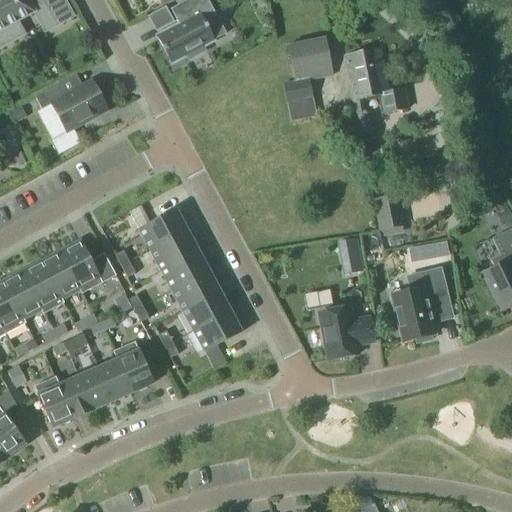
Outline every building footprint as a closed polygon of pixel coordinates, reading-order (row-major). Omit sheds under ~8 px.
[(73,18),(63,0),(29,0),(27,1),(26,0),(0,0),(0,50),(26,36),(18,21),(34,13),(33,12),(44,6),(55,27),(73,18)] [(169,65),(185,57),(187,62),(206,52),(203,47),(214,42),(205,23),(216,18),(206,0),(189,0),(169,10),(177,26),(155,37),(169,65)] [(291,120),(315,115),(308,81),(332,77),(324,40),(288,47),(295,83),(284,85),(291,120)] [(388,92),(380,52),(345,59),(354,101),(352,102),(360,139),(375,135),(374,131),(375,130),(371,112),(365,114),(363,100),(378,96),(382,116),(409,111),(405,88),(388,92)] [(57,86),(34,98),(41,110),(50,105),(66,134),(49,142),(57,157),(80,144),(72,130),(107,111),(100,97),(102,96),(96,83),(93,85),(91,82),(63,97),(57,86)] [(379,230),(402,226),(397,196),(373,201),(379,230)] [(492,204),(496,213),(508,208),(503,199),(492,204)] [(176,211),(138,231),(151,254),(188,234),(176,211)] [(500,309),(511,303),(511,229),(511,228),(491,238),(499,256),(490,260),(493,268),(483,273),(500,309)] [(188,234),(151,254),(161,274),(199,254),(188,234)] [(79,242),(59,253),(79,290),(78,291),(81,295),(115,277),(104,255),(90,262),(79,242)] [(129,263),(123,252),(115,257),(121,268),(129,263)] [(59,253),(40,263),(60,300),(61,300),(78,291),(79,290),(59,253)] [(199,254),(161,274),(171,292),(209,272),(199,254)] [(40,263),(21,273),(41,311),(40,311),(42,315),(63,304),(61,300),(60,300),(40,263)] [(135,275),(129,263),(121,268),(127,279),(135,275)] [(427,304),(447,299),(440,271),(407,279),(410,292),(392,297),(403,343),(415,340),(416,345),(431,341),(430,337),(434,336),(427,304)] [(182,313),(220,293),(209,272),(171,292),(182,313)] [(21,273),(2,283),(22,321),(23,320),(40,311),(41,311),(21,273)] [(2,283),(0,284),(0,325),(5,335),(25,324),(23,320),(22,321),(2,283)] [(193,333),(231,313),(220,293),(182,313),(193,333)] [(142,308),(136,297),(128,301),(134,312),(142,308)] [(351,307),(316,314),(326,363),(360,356),(358,348),(376,345),(370,317),(353,320),(351,307)] [(148,319),(142,308),(134,312),(140,324),(148,319)] [(204,353),(241,333),(231,313),(193,333),(204,353)] [(93,316),(82,322),(86,330),(97,324),(93,316)] [(112,319),(101,324),(104,332),(115,327),(112,319)] [(101,324),(89,328),(93,337),(104,332),(101,324)] [(52,331),(56,339),(68,333),(64,326),(52,331)] [(52,331),(42,336),(46,344),(56,339),(52,331)] [(166,333),(158,337),(164,348),(172,344),(166,333)] [(68,355),(88,346),(83,335),(63,344),(68,355)] [(134,343),(113,353),(117,362),(118,361),(132,394),(152,385),(134,343)] [(55,358),(66,352),(62,344),(51,350),(55,358)] [(172,344),(164,348),(170,360),(178,356),(172,344)] [(18,358),(29,353),(24,345),(14,351),(18,358)] [(117,362),(98,370),(112,403),(132,394),(118,361),(117,362)] [(11,381),(22,375),(17,368),(7,374),(11,381)] [(98,370),(78,379),(92,411),(112,403),(98,370)] [(55,378),(34,388),(52,429),(73,420),(58,387),(59,387),(55,378)] [(59,387),(58,387),(73,420),(92,411),(78,379),(59,387)] [(0,410),(0,449),(6,458),(24,445),(0,410)] [(358,511),(372,506),(368,497),(355,497),(358,511)]
